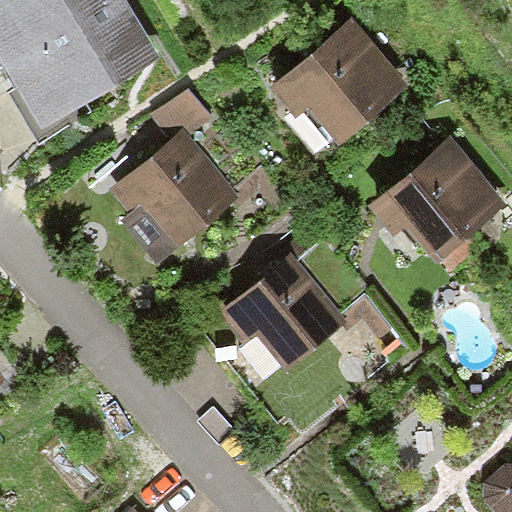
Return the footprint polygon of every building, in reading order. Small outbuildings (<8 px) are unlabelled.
[(125,0),(11,0),(0,7),(0,55),(11,74),(19,87),(9,93),(41,147),(76,125),(71,118),(163,62),(125,0)] [(293,79),(273,95),(297,123),(311,111),(340,146),(405,91),(351,29),(293,79)] [(172,142),(112,190),(132,216),(125,221),(158,263),(241,196),(192,136),(213,119),(188,89),(152,118),(172,142)] [(454,142),(371,212),(394,239),(404,230),(437,269),(443,264),(449,271),(481,244),(475,236),(509,207),(454,142)] [(242,349),(259,335),(287,370),(346,323),(307,275),(292,256),(216,317),(242,349)] [(487,500),(493,508),(496,511),(511,511),(511,470),(504,469),(484,485),(487,500)] [(145,511),(136,501),(123,511),(145,511)]
